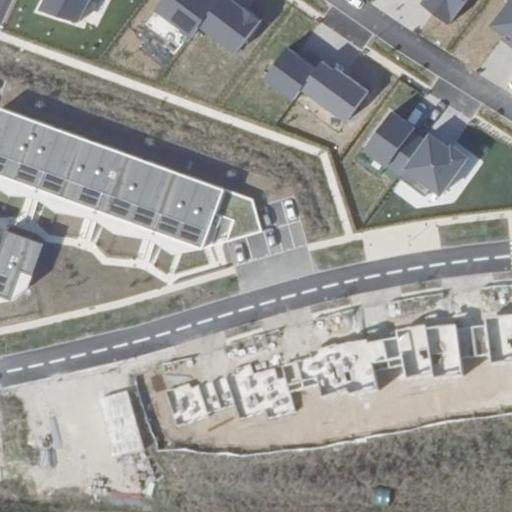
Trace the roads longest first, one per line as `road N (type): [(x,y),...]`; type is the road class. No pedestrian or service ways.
road 1 (residential): [(511,255),(331,285),(0,372)]
road 2 (residential): [(511,107),(343,0)]
